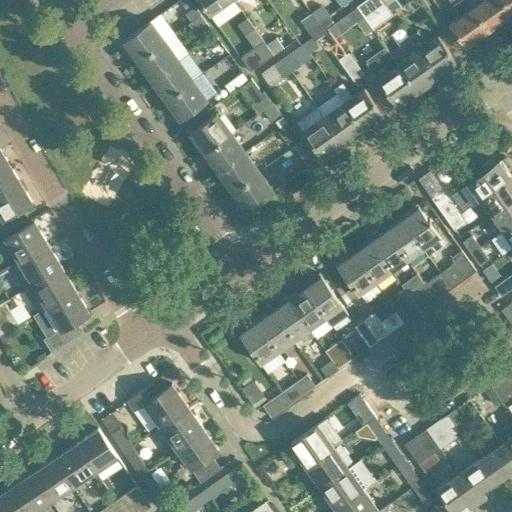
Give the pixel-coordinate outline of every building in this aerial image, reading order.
[(189,0),(180,0),(187,9),(193,4),(189,0)] [(199,0),(210,14),(229,0),(199,0)] [(376,12),(387,4),(383,0),(363,0),(355,6),(365,19),(366,18),(376,12)] [(448,0),(460,16),(450,23),(466,46),(489,29),(468,0),(448,0)] [(468,0),(489,29),(511,13),(511,12),(503,0),(468,0)] [(511,0),(503,0),(511,12),(511,0)] [(321,4),(311,12),(319,23),(328,14),(321,4)] [(185,14),(190,21),(200,14),(195,7),(185,14)] [(319,23),(311,12),(300,20),(301,22),(309,30),(318,23),(319,23)] [(200,14),(190,21),(188,22),(194,30),(205,22),(200,14)] [(328,14),(318,23),(325,31),(335,24),(328,14)] [(123,39),(138,59),(164,40),(150,20),(123,39)] [(318,23),(309,30),(313,36),(315,38),(325,31),(318,23)] [(253,47),(240,56),(250,70),(273,54),(254,27),(244,34),(253,47)] [(456,63),(458,62),(439,35),(426,44),(417,31),(409,36),(438,76),(446,70),(449,73),(458,66),(456,63)] [(216,36),(191,51),(202,69),(227,54),(216,36)] [(418,50),(398,64),(418,90),(438,76),(409,36),(408,37),(418,50)] [(276,37),(266,44),(274,54),(283,48),(276,37)] [(178,59),(164,40),(138,59),(152,79),(179,60),(178,59)] [(308,51),(308,50),(303,43),(298,46),(281,58),(291,71),(312,56),(308,51)] [(387,48),(367,62),(397,105),(418,90),(398,64),(387,48)] [(354,81),(364,74),(350,52),(339,60),(354,81)] [(281,58),(271,66),(280,78),(291,71),(281,58)] [(166,99),(193,79),(179,60),(152,79),(166,99)] [(242,72),(232,78),(238,87),(239,86),(240,86),(248,80),(242,72)] [(261,92),(251,78),(239,87),(249,101),(261,92)] [(193,79),(166,99),(181,118),(207,99),(193,79)] [(336,88),(345,101),(364,128),(384,114),(365,87),(352,96),(343,83),(336,88)] [(345,101),(324,116),(343,143),(364,128),(345,101)] [(270,120),(280,113),(272,102),(262,109),(270,120)] [(317,106),(297,121),(323,157),(343,143),(324,116),(317,106)] [(217,112),(194,128),(190,132),(204,151),(231,132),(217,112)] [(297,136),(287,123),(277,131),(287,143),(297,136)] [(231,132),(204,151),(218,171),(245,152),(231,132)] [(308,152),(300,141),(293,146),(301,157),(308,152)] [(0,149),(0,174),(12,167),(1,149),(0,149)] [(245,152),(218,171),(233,191),(259,171),(245,152)] [(484,171),(468,182),(461,187),(472,203),(480,198),(510,176),(499,160),(497,161),(495,158),(489,157),(482,163),(481,167),(484,171)] [(12,167),(0,174),(0,197),(22,185),(12,167)] [(259,171),(233,191),(247,210),(274,191),(259,171)] [(449,220),(460,212),(444,189),(443,189),(441,186),(444,184),(435,171),(432,174),(431,172),(420,179),(433,197),(449,220)] [(511,178),(510,176),(480,198),(491,214),(511,199),(511,178)] [(0,221),(33,202),(22,185),(0,197),(0,221)] [(511,199),(491,214),(502,230),(511,223),(511,199)] [(416,204),(400,215),(423,247),(422,248),(428,256),(445,245),(417,205),(417,206),(416,204)] [(460,212),(449,220),(455,229),(466,220),(460,212)] [(400,215),(384,226),(407,259),(422,248),(423,247),(400,215)] [(34,220),(5,238),(19,261),(48,243),(34,220)] [(511,223),(502,230),(511,243),(511,223)] [(384,226),(368,238),(391,270),(407,259),(384,226)] [(472,235),(463,241),(471,252),(480,246),(472,235)] [(368,238),(352,249),(375,281),(391,270),(368,238)] [(48,243),(19,261),(33,284),(62,266),(48,243)] [(480,247),(480,246),(471,252),(479,263),(488,257),(480,247)] [(337,263),(349,279),(359,293),(375,281),(352,249),(346,253),(348,255),(337,263)] [(456,262),(441,272),(452,288),(466,277),(476,270),(462,250),(452,257),(456,262)] [(62,266),(33,284),(46,306),(75,288),(62,266)] [(332,325),(348,313),(319,272),(303,284),(332,325)] [(441,272),(425,284),(436,299),(452,288),(441,272)] [(511,273),(495,285),(502,295),(511,288),(511,273)] [(332,325),(303,284),(297,288),(298,290),(288,297),(310,328),(326,317),(331,325),(332,325)] [(425,284),(409,295),(420,311),(436,299),(425,284)] [(60,328),(44,337),(53,352),(82,331),(76,320),(89,312),(75,288),(46,306),(60,328)] [(406,292),(391,303),(398,313),(404,322),(420,311),(409,295),(406,292)] [(310,328),(288,297),(272,308),(294,339),(299,346),(315,334),(310,328)] [(4,301),(0,303),(0,333),(18,323),(13,315),(11,310),(4,301)] [(511,301),(501,309),(511,323),(511,301)] [(374,312),(365,319),(379,339),(389,332),(404,322),(398,313),(391,303),(390,303),(395,311),(380,321),(374,312)] [(272,308),(256,320),(278,351),(294,339),(272,308)] [(379,339),(365,319),(355,326),(370,346),(379,339)] [(278,351),(256,320),(240,331),(261,362),(278,351)] [(0,334),(6,346),(18,339),(11,328),(0,334)] [(341,338),(325,349),(333,359),(339,368),(354,357),(341,338)] [(333,359),(321,367),(327,376),(339,368),(333,359)] [(511,393),(511,370),(510,368),(489,383),(501,400),(501,401),(511,393)] [(307,373),(298,379),(306,391),(315,385),(307,373)] [(306,391),(298,379),(282,391),(263,404),(271,416),(290,402),(306,391)] [(253,380),(243,387),(255,406),(266,399),(253,380)] [(152,382),(127,399),(135,410),(144,403),(160,424),(188,404),(172,383),(159,392),(152,382)] [(501,400),(489,383),(482,388),(494,405),(501,400)] [(359,394),(352,399),(367,421),(375,416),(359,394)] [(188,404),(160,424),(175,446),(203,426),(188,404)] [(454,408),(447,413),(459,429),(465,425),(454,408)] [(103,418),(110,428),(124,450),(132,444),(111,413),(103,418)] [(447,413),(426,428),(440,447),(455,436),(453,434),(459,429),(447,413)] [(375,416),(367,421),(383,443),(390,438),(375,416)] [(326,417),(290,443),(306,465),(333,446),(333,445),(342,439),(326,417)] [(203,426),(175,446),(190,468),(219,448),(203,426)] [(99,427),(76,443),(95,471),(117,456),(99,427)] [(426,428),(404,443),(418,463),(424,471),(440,460),(434,451),(440,447),(426,428)] [(511,435),(501,443),(511,458),(511,435)] [(390,438),(383,443),(398,465),(406,459),(390,438)] [(76,443),(54,457),(73,486),(95,471),(76,443)] [(511,458),(501,443),(480,458),(495,481),(508,472),(511,476),(511,458)] [(124,450),(139,472),(147,466),(132,444),(124,450)] [(333,446),(306,465),(321,487),(349,467),(348,467),(333,446)] [(54,457),(32,472),(51,500),(73,486),(54,457)] [(349,467),(321,487),(336,509),(364,489),(376,480),(360,458),(348,467),(349,467)] [(480,458),(458,473),(478,501),(487,495),(483,490),(495,481),(480,458)] [(406,459),(398,465),(414,486),(421,481),(406,459)] [(154,494),(162,489),(147,466),(139,472),(154,494)] [(32,472),(10,487),(27,511),(33,511),(51,500),(32,472)] [(458,473),(437,489),(452,511),(466,502),(469,507),(478,501),(458,473)] [(227,474),(205,489),(211,497),(232,481),(227,474)] [(421,481),(414,486),(429,507),(436,502),(421,481)] [(138,486),(128,492),(141,511),(143,511),(152,506),(138,486)] [(27,511),(10,487),(0,493),(0,511),(27,511)] [(205,489),(184,504),(189,511),(211,497),(205,489)] [(364,489),(336,509),(338,511),(377,511),(390,503),(389,502),(378,509),(364,489)] [(116,500),(123,511),(141,511),(128,492),(116,500)] [(106,507),(109,511),(123,511),(116,500),(106,507)] [(272,511),(264,501),(248,511),(272,511)] [(396,511),(390,503),(377,511),(396,511)]
